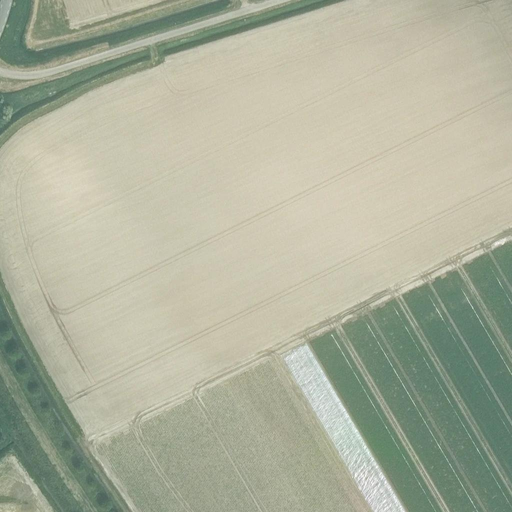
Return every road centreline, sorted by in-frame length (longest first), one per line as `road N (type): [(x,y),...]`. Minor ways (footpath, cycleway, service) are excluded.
road 1 (unclassified): [(0,74),(27,78),(279,0)]
road 2 (track): [(93,511),(0,364)]
